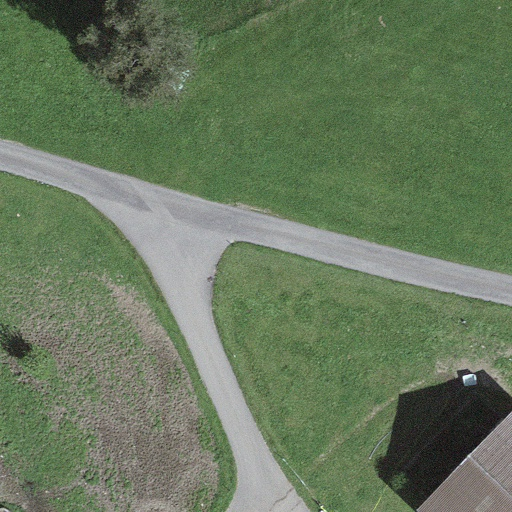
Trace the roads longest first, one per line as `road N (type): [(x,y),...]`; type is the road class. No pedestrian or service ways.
road 1 (unclassified): [(511,288),(387,263),(0,156)]
road 2 (track): [(157,201),(264,490),(284,511)]
